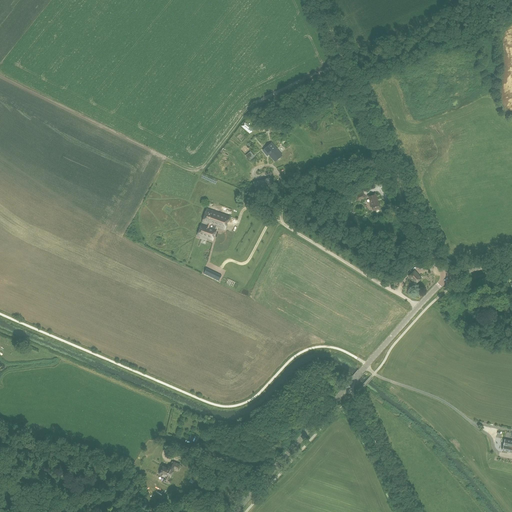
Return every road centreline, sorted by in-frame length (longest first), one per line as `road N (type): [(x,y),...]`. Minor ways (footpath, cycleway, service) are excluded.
road 1 (unclassified): [(445,280),(318,0)]
road 2 (tertiary): [(234,511),(366,365)]
road 3 (track): [(354,395),(410,511)]
